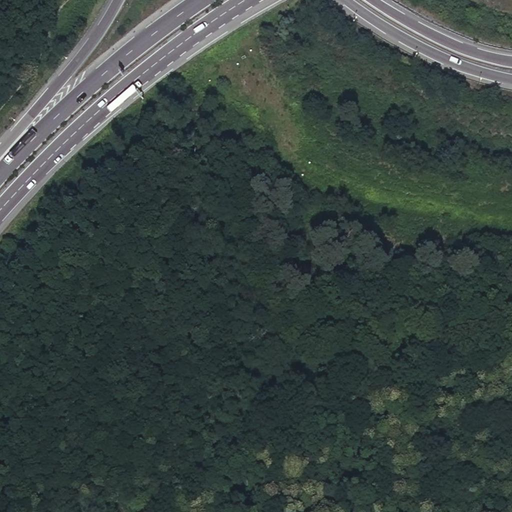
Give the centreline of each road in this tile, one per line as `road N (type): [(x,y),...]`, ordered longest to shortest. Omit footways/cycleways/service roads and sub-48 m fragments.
road 1 (track): [(250,72),(340,208),(511,246)]
road 2 (trunk): [(0,211),(93,113),(245,0)]
road 3 (trunk): [(202,0),(68,104),(0,172)]
road 4 (track): [(511,197),(453,203),(290,138)]
road 5 (trunk): [(117,0),(0,150)]
road 6 (trunk): [(343,0),(401,39),(511,78)]
road 7 (trunk): [(511,61),(428,33),(372,0)]
road 8 (track): [(58,0),(43,61),(0,106)]
